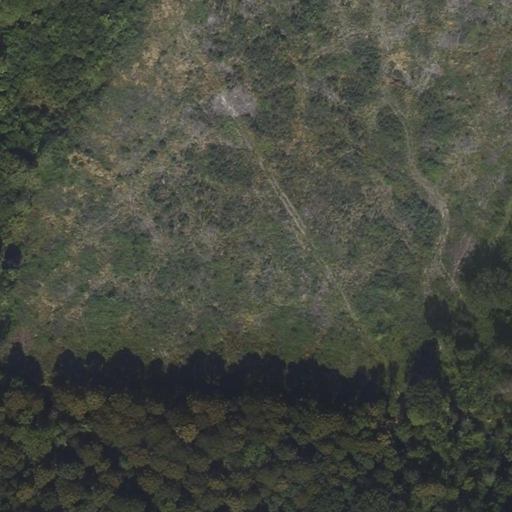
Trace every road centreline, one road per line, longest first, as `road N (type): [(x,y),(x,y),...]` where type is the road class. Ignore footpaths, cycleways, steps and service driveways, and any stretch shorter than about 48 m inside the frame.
road 1 (track): [(394,430),(0,381)]
road 2 (track): [(371,511),(379,460),(511,194)]
